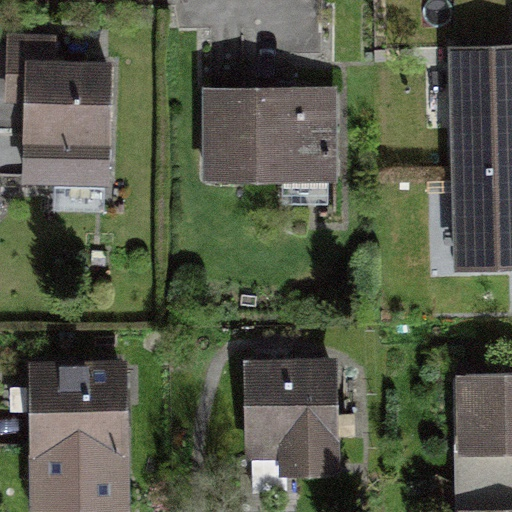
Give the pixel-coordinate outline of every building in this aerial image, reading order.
[(106,182),(110,59),(54,58),(55,34),(10,34),(9,95),(24,96),(21,180),(106,182)] [(453,147),(511,145),(511,39),(451,41),(453,147)] [(334,84),(202,84),(201,173),(333,174),(334,84)] [(511,145),(453,147),(455,267),(511,265),(511,145)] [(125,509),(122,355),(31,357),(33,510),(125,509)] [(334,355),(245,357),(246,453),(280,453),(281,473),(336,472),(334,355)] [(511,368),(456,371),(458,449),(511,447),(511,368)]
